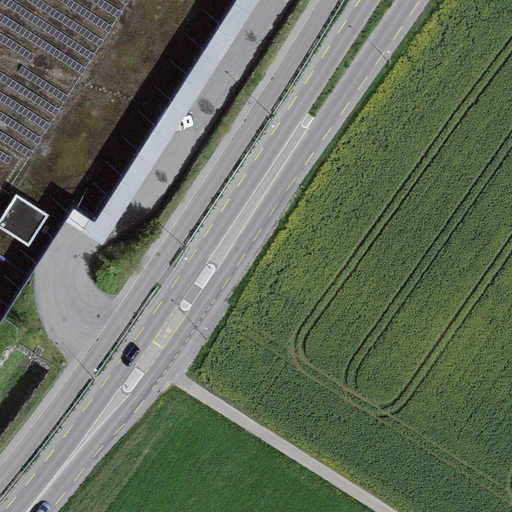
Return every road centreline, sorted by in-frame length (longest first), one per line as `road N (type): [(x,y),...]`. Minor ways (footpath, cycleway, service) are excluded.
road 1 (primary): [(289,135),(18,511)]
road 2 (track): [(388,511),(141,350)]
road 3 (primary): [(289,135),(402,0)]
road 4 (primary): [(363,0),(289,135)]
